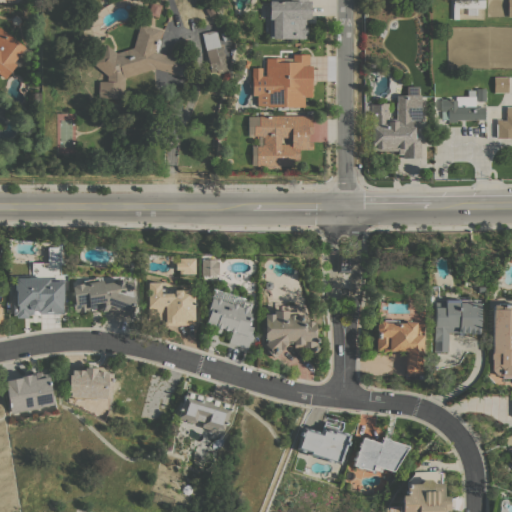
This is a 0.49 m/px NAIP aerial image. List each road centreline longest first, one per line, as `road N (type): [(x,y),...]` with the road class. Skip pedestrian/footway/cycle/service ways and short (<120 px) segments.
road 1 (residential): [(349,397),(279,388),(122,343),(56,340),(0,350),(473,460),(454,427),(428,411),(349,397)]
road 2 (secondary): [(511,204),(0,204)]
road 3 (residential): [(344,206),(343,0)]
